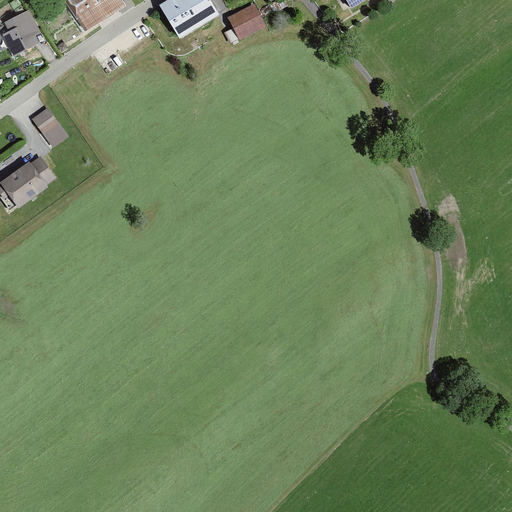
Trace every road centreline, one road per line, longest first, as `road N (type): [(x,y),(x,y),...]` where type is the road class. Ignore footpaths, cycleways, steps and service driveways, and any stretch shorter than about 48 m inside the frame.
road 1 (unclassified): [(511,431),(436,383),(436,257),(417,184),(385,106),(300,0)]
road 2 (unclassified): [(0,112),(162,0)]
